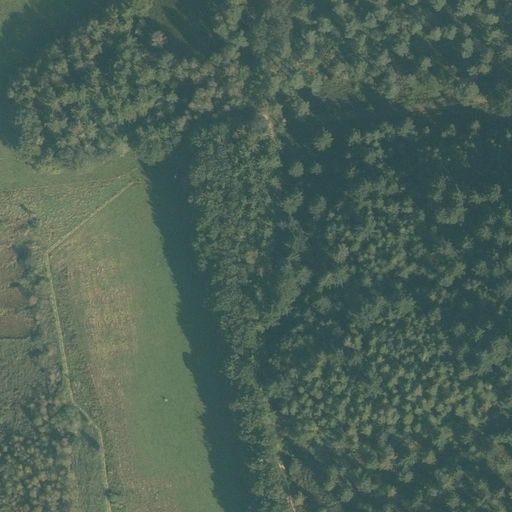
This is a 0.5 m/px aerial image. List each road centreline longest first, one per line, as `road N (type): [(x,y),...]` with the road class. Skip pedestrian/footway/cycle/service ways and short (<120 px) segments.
road 1 (track): [(268,127),(278,186),(262,306),(265,380),(291,511)]
road 2 (track): [(274,0),(256,71),(268,127)]
